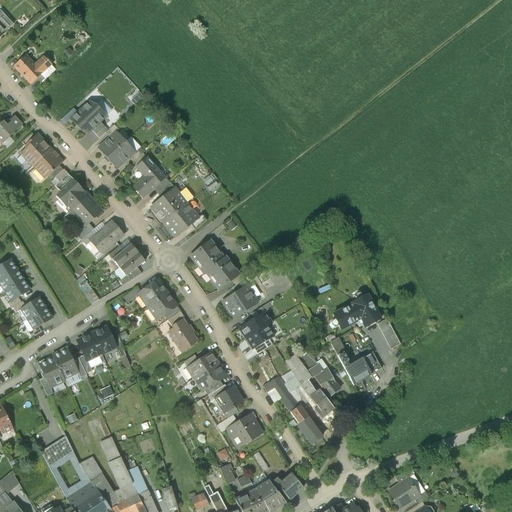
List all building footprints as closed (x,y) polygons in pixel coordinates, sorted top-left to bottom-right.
[(0,27),(5,33),(14,25),(1,11),(0,11),(0,27)] [(26,56),(14,67),(30,85),(42,75),(52,66),(44,57),(34,65),(26,56)] [(56,70),(52,66),(42,75),(46,79),(56,70)] [(90,102),(71,119),(81,130),(89,134),(92,131),(101,123),(107,117),(97,105),(90,102)] [(0,123),(0,141),(2,144),(22,125),(15,116),(10,120),(12,122),(7,126),(4,121),(0,123)] [(108,131),(101,123),(92,131),(100,139),(106,133),(108,131)] [(114,125),(108,131),(106,133),(110,138),(116,132),(118,130),(114,125)] [(116,132),(110,138),(98,148),(117,169),(130,158),(135,153),(116,132)] [(16,148),(19,151),(32,140),(35,137),(32,133),(16,148)] [(21,153),(33,166),(52,149),(38,134),(35,137),(32,140),(34,142),(21,153)] [(130,158),(138,167),(147,158),(149,156),(141,147),(135,153),(130,158)] [(63,162),(52,149),(33,166),(44,179),(49,175),(59,166),(63,162)] [(145,177),(133,188),(143,199),(153,189),(166,178),(147,158),(138,167),(137,167),(145,177)] [(63,170),(59,166),(49,175),(54,179),(55,178),(63,170)] [(64,170),(63,170),(55,178),(60,182),(68,174),(64,170)] [(153,189),(158,194),(170,183),(166,178),(153,189)] [(66,210),(69,213),(89,195),(86,191),(85,192),(74,180),(56,196),(67,209),(66,210)] [(175,188),(170,183),(158,194),(161,199),(175,188)] [(150,208),(163,223),(187,203),(175,188),(161,199),(150,208)] [(103,211),(89,195),(69,213),(83,229),(89,224),(103,211)] [(199,218),(187,203),(163,223),(175,238),(199,218)] [(96,235),(89,240),(91,242),(102,255),(124,236),(111,221),(96,235)] [(237,227),(231,221),(227,224),(232,231),(237,227)] [(92,231),(94,230),(89,224),(83,229),(76,235),(81,241),(82,240),(92,231)] [(82,240),(86,246),(91,242),(89,240),(96,235),(92,231),(82,240)] [(211,240),(191,256),(206,275),(207,274),(218,266),(216,264),(225,257),(211,240)] [(119,247),(123,252),(131,245),(127,241),(119,247)] [(113,260),(120,268),(138,254),(131,245),(123,252),(113,260)] [(145,262),(138,254),(120,268),(126,277),(137,268),(145,262)] [(227,256),(225,257),(216,264),(218,266),(207,274),(220,290),(232,280),(241,273),(227,256)] [(0,280),(18,270),(11,260),(0,266),(0,280)] [(75,274),(80,277),(84,269),(78,267),(75,274)] [(141,274),(137,268),(126,277),(120,282),(123,286),(141,274)] [(24,280),(18,270),(0,280),(0,283),(5,292),(24,280)] [(242,272),(241,273),(232,280),(236,285),(243,280),(246,277),(242,272)] [(89,284),(83,276),(76,281),(83,289),(89,284)] [(30,290),(24,280),(5,292),(11,302),(18,298),(30,290)] [(236,285),(233,288),(227,292),(230,297),(248,286),(243,280),(236,285)] [(139,295),(148,308),(168,294),(159,281),(142,293),(139,295)] [(230,297),(223,302),(233,319),(258,303),(248,286),(230,297)] [(127,303),(139,295),(142,293),(138,288),(124,298),(127,303)] [(86,295),(92,305),(99,301),(92,291),(86,295)] [(177,307),(168,294),(148,308),(157,321),(164,316),(177,307)] [(353,304),(334,314),(342,330),(362,319),(366,328),(382,320),(369,294),(352,303),(353,304)] [(11,309),(13,308),(21,303),(18,298),(11,302),(8,304),(11,309)] [(21,310),(27,321),(46,309),(40,299),(26,307),(21,310)] [(16,313),(21,310),(26,307),(23,302),(21,303),(13,308),(16,313)] [(271,302),(262,308),(265,313),(271,309),(271,302)] [(164,316),(168,320),(180,312),(177,307),(164,316)] [(254,320),(265,313),(262,308),(251,315),(254,320)] [(53,319),(46,309),(27,321),(34,331),(39,328),(53,319)] [(185,318),(180,312),(168,320),(173,327),(184,320),(185,318)] [(240,329),(246,339),(267,326),(271,323),(265,313),(254,320),(240,329)] [(184,320),(173,327),(174,329),(168,333),(182,354),(199,342),(194,335),(196,333),(190,326),(189,327),(184,320)] [(400,345),(387,320),(377,325),(391,350),(400,345)] [(246,339),(253,350),(255,349),(269,340),(274,336),(267,326),(246,339)] [(107,327),(92,334),(102,356),(116,349),(117,349),(114,342),(107,327)] [(41,332),(39,328),(34,331),(29,334),(32,338),(41,332)] [(128,338),(125,332),(118,335),(121,341),(128,338)] [(330,343),(338,357),(344,354),(342,351),(358,342),(352,332),(330,343)] [(88,362),(102,356),(92,334),(77,341),(84,357),(87,363),(88,362)] [(119,340),(114,342),(117,349),(116,349),(121,359),(126,356),(119,340)] [(272,345),(269,340),(255,349),(258,354),(272,345)] [(52,356),(54,358),(64,381),(78,374),(73,362),(67,349),(52,356)] [(187,367),(194,379),(219,364),(212,352),(198,361),(187,367)] [(300,361),(308,372),(318,365),(310,354),(300,361)] [(338,357),(345,370),(350,368),(347,363),(348,362),(344,354),(338,357)] [(184,362),(187,367),(198,361),(195,356),(184,362)] [(302,386),(312,378),(308,372),(300,361),(296,356),(286,362),(291,371),(302,386)] [(84,357),(79,359),(86,375),(92,372),(88,362),(87,363),(84,357)] [(65,383),(64,381),(54,358),(39,365),(45,378),(51,389),(65,383)] [(87,376),(86,375),(79,359),(73,362),(78,374),(81,379),(87,376)] [(362,361),(350,368),(345,370),(354,386),(371,377),(362,361)] [(227,376),(219,364),(194,379),(202,392),(205,390),(220,381),(227,376)] [(323,371),(318,365),(308,372),(312,378),(313,379),(314,378),(323,371)] [(328,368),(323,371),(314,378),(324,391),(322,392),(328,401),(342,390),(335,381),(328,368)] [(297,390),(302,387),(302,386),(291,371),(286,375),(297,390)] [(275,404),(281,399),(290,393),(278,377),(264,388),(275,404)] [(53,395),(51,389),(45,378),(39,381),(47,397),(53,395)] [(303,406),(312,400),(311,398),(321,391),(322,392),(324,391),(314,378),(313,379),(312,378),(302,386),(302,387),(297,390),(300,394),(306,402),(302,404),(303,406)] [(205,390),(208,396),(223,386),(220,381),(205,390)] [(225,385),(223,386),(208,396),(212,402),(216,399),(215,398),(228,390),(225,385)] [(228,390),(215,398),(216,399),(225,414),(235,408),(245,402),(235,386),(228,390)] [(328,401),(322,392),(321,391),(311,398),(312,400),(319,409),(316,412),(323,421),(336,411),(328,401)] [(106,399),(103,392),(97,395),(100,402),(106,399)] [(281,399),(292,414),(300,408),(290,393),(281,399)] [(1,406),(0,406),(0,429),(0,430),(3,434),(13,429),(1,406)] [(225,414),(228,419),(234,416),(238,413),(235,408),(225,414)] [(292,414),(300,425),(308,419),(300,408),(292,414)] [(263,433),(251,413),(237,421),(226,429),(227,430),(238,449),(263,433)] [(221,433),(227,430),(226,429),(237,421),(234,416),(228,419),(217,426),(221,433)] [(320,435),(308,419),(300,425),(311,441),(320,435)] [(77,432),(67,437),(71,447),(82,441),(77,432)] [(110,511),(109,510),(117,502),(115,494),(92,459),(80,465),(64,438),(41,453),(75,511),(110,511)] [(100,443),(109,465),(121,460),(111,439),(100,443)] [(229,457),(225,450),(218,454),(222,461),(229,457)] [(253,456),(264,473),(269,470),(258,453),(253,456)] [(145,511),(138,497),(127,473),(121,460),(109,465),(121,491),(115,494),(117,502),(119,508),(110,511),(145,511)] [(229,466),(221,469),(228,486),(236,482),(229,466)] [(127,473),(138,497),(148,492),(138,468),(127,473)] [(0,496),(4,494),(6,496),(19,485),(15,478),(13,471),(0,482),(0,496)] [(274,482),(290,501),(304,489),(291,475),(282,483),(278,479),(274,482)] [(252,484),(248,476),(238,480),(241,488),(252,484)] [(407,479),(387,492),(399,510),(403,507),(419,497),(411,485),(407,479)] [(269,481),(256,489),(269,511),(272,511),(286,504),(269,481)] [(417,482),(411,485),(419,497),(403,507),(405,511),(407,511),(421,503),(428,499),(417,482)] [(205,490),(216,511),(227,511),(221,499),(222,495),(219,491),(215,490),(213,486),(205,490)] [(172,489),(163,491),(169,511),(178,508),(172,489)] [(241,511),(269,511),(256,489),(235,500),(240,510),(241,511)] [(157,511),(148,492),(138,497),(145,511),(157,511)] [(11,502),(6,496),(4,494),(0,496),(0,511),(20,511),(12,501),(11,502)] [(191,500),(197,511),(209,507),(203,495),(197,498),(191,500)] [(342,504),(332,509),(334,511),(362,511),(359,507),(357,508),(354,503),(344,508),(342,504)] [(418,511),(425,508),(421,503),(407,511),(418,511)]
